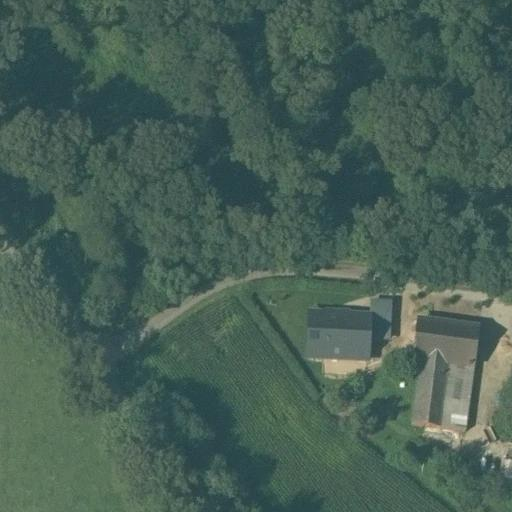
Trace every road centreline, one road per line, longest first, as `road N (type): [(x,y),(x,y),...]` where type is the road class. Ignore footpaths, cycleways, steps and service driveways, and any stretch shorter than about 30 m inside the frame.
road 1 (unclassified): [(511,287),(268,267),(216,286),(93,360)]
road 2 (unclassified): [(93,360),(199,511)]
road 3 (unclassified): [(0,227),(93,360)]
